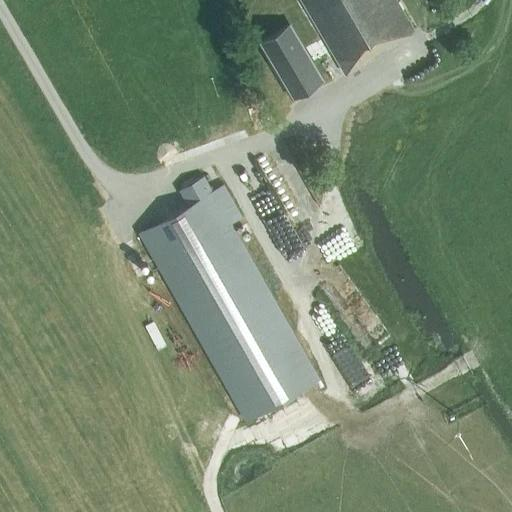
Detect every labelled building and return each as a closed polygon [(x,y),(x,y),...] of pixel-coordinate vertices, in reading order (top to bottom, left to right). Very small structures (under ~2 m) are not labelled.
[(300,0),(333,55),(319,63),(330,81),(347,71),(363,61),(396,42),(395,39),(412,29),(395,0),(300,0)] [(286,24),(261,40),(293,94),(319,79),(286,24)] [(272,175),(302,244),(315,239),(315,229),(310,217),(306,206),(306,202),(312,199),(312,209),(321,209),(321,201),(318,195),(327,195),(319,175),(307,180),(302,170),(281,170),(272,150),(259,155),(273,186),(272,175)] [(241,215),(223,183),(211,190),(202,175),(178,189),(187,204),(138,232),(246,419),(319,378),(229,222),(241,215)] [(316,288),(363,353),(389,334),(338,264),(331,269),(334,274),(316,288)]
